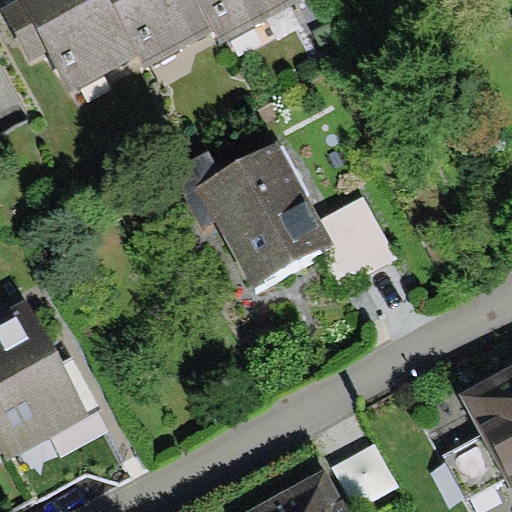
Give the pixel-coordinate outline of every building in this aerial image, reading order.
[(283,0),(38,0),(3,19),(64,133),(291,13),(283,0)] [(275,163),(180,211),(236,321),(331,273),(275,163)] [(0,478),(79,438),(17,321),(0,329),(0,478)] [(511,511),(511,383),(453,413),(502,511),(511,511)] [(333,511),(323,491),(281,511),(333,511)]
